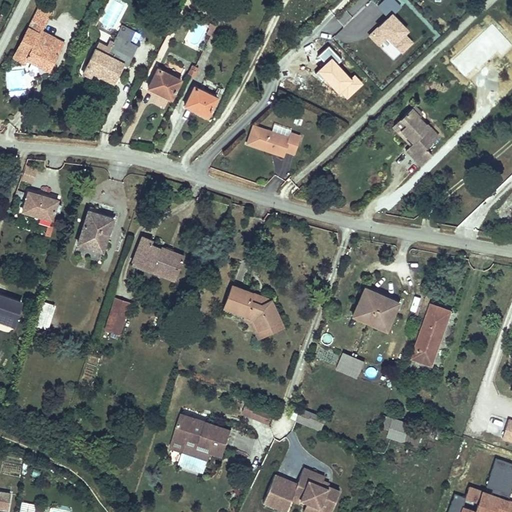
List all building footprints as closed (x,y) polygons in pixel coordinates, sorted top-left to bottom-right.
[(388,18),(370,35),(379,45),(387,38),(401,53),(412,43),(403,34),(407,31),(392,15),(401,7),(394,0),(386,0),(379,8),(388,18)] [(49,71),(64,43),(41,31),(51,12),(39,6),(15,54),(27,60),(29,57),(40,63),(39,66),(49,71)] [(211,36),(216,26),(210,23),(208,27),(209,28),(206,33),(211,36)] [(128,66),(138,45),(130,42),(136,31),(122,25),(114,41),(114,42),(108,55),(95,49),(83,73),(90,76),(93,72),(114,83),(123,64),(128,66)] [(108,55),(114,42),(114,41),(110,40),(107,46),(99,41),(95,49),(108,55)] [(40,63),(29,57),(27,60),(39,66),(40,63)] [(171,99),(181,80),(180,80),(183,73),(179,69),(173,66),(168,65),(165,72),(158,69),(149,87),(157,91),(158,89),(164,92),(163,95),(171,99)] [(208,117),(217,98),(194,87),(186,103),(201,110),(200,113),(208,117)] [(201,110),(186,103),(185,105),(200,113),(201,110)] [(423,113),(415,105),(411,108),(420,117),(423,113)] [(427,149),(439,136),(426,124),(426,125),(419,118),(420,117),(411,108),(400,119),(406,125),(401,130),(413,143),(410,146),(406,151),(421,166),(432,155),(427,149)] [(301,126),(303,120),(296,118),(294,123),(301,126)] [(401,130),(406,125),(400,119),(392,127),(410,146),(413,143),(401,130)] [(289,138),(253,125),(247,144),(271,152),(272,150),(275,150),(276,154),(283,156),(285,151),(294,154),(300,136),(291,133),(289,138)] [(33,184),(37,168),(24,165),(20,181),(33,184)] [(52,218),(57,201),(28,193),(23,210),(52,218)] [(102,251),(112,222),(98,217),(99,214),(89,211),(78,243),(102,251)] [(184,256),(151,244),(153,240),(143,236),(133,262),(152,270),(153,267),(177,276),(184,256)] [(177,276),(153,267),(152,270),(133,262),(131,265),(174,282),(177,276)] [(261,305),(256,303),(259,296),(232,286),(224,307),(244,315),(254,319),(259,330),(280,320),(271,300),(261,305)] [(386,330),(397,306),(376,297),(377,293),(365,288),(353,315),(386,330)] [(398,302),(377,293),(376,297),(397,306),(398,302)] [(0,320),(14,325),(21,302),(0,295),(0,320)] [(261,305),(271,300),(259,296),(256,303),(261,305)] [(125,315),(130,302),(116,298),(112,310),(125,315)] [(47,329),(54,305),(42,301),(35,326),(47,329)] [(433,366),(452,312),(432,305),(413,359),(433,366)] [(119,333),(125,315),(112,310),(106,329),(119,333)] [(258,340),(283,328),(280,320),(259,330),(254,319),(244,315),(242,320),(249,322),(258,340)] [(44,339),(47,329),(35,326),(32,335),(44,339)] [(392,340),(386,354),(391,356),(397,343),(392,340)] [(358,377),(365,361),(344,352),(337,368),(358,377)] [(253,417),(257,405),(248,401),(243,413),(253,417)] [(263,416),(266,408),(257,405),(253,417),(269,423),(271,419),(263,416)] [(322,431),(327,418),(301,407),(296,420),(322,431)] [(271,419),(274,412),(266,408),(263,416),(271,419)] [(223,456),(231,430),(207,422),(206,425),(195,422),(196,418),(182,413),(173,440),(185,444),(183,452),(208,460),(211,452),(223,456)] [(390,430),(394,418),(386,416),(383,428),(390,430)] [(410,426),(410,423),(394,418),(390,430),(388,437),(404,442),(404,441),(410,426)] [(511,421),(508,420),(502,438),(511,441),(511,421)] [(419,446),(424,430),(410,426),(404,441),(419,446)] [(183,452),(185,444),(173,440),(170,448),(183,452)] [(203,473),(208,460),(183,452),(179,465),(203,473)] [(511,511),(511,502),(508,502),(511,490),(511,464),(496,460),(487,488),(493,490),(491,496),(469,489),(466,499),(455,495),(449,511),(511,511)] [(321,511),(330,511),(340,491),(328,486),(327,488),(321,485),(323,480),(325,476),(304,467),(297,484),(306,487),(301,499),(307,502),(319,507),(317,510),(321,511)] [(291,499),(281,495),(287,480),(275,474),(263,502),(286,511),(291,499)] [(301,499),(306,487),(287,480),(281,495),(291,499),(299,502),(301,499)] [(0,508),(8,509),(10,494),(0,491),(0,508)] [(321,511),(317,510),(319,507),(307,502),(303,511),(321,511)]
